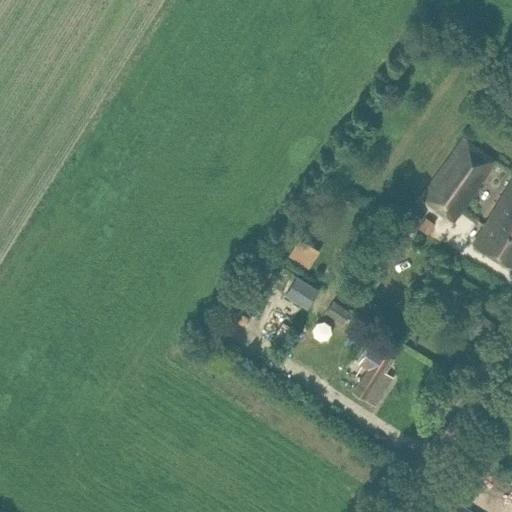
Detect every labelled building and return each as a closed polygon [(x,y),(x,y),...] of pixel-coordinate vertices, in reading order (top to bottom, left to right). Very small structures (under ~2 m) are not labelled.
[(483,88),(511,107),(511,79),(494,68),(483,88)] [(497,158),(463,134),(418,196),(454,222),(497,158)] [(511,179),(473,243),(511,267),(511,266),(511,179)] [(410,238),(421,220),(403,208),(392,226),(410,238)] [(426,217),(417,230),(426,237),(435,224),(426,217)] [(371,254),(357,275),(376,288),(403,247),(395,241),(391,247),(382,241),(372,255),(371,254)] [(283,294),(300,305),(311,287),(294,276),(283,294)] [(336,302),(328,314),(343,324),(351,312),(336,302)] [(473,330),(485,339),(495,324),(483,316),(473,330)] [(253,354),(261,343),(239,329),(231,340),(253,354)] [(393,379),(387,376),(388,375),(382,372),(392,358),(371,344),(359,362),(368,368),(362,378),(361,378),(353,392),(377,406),(393,379)] [(471,511),(453,500),(445,511),(471,511)]
